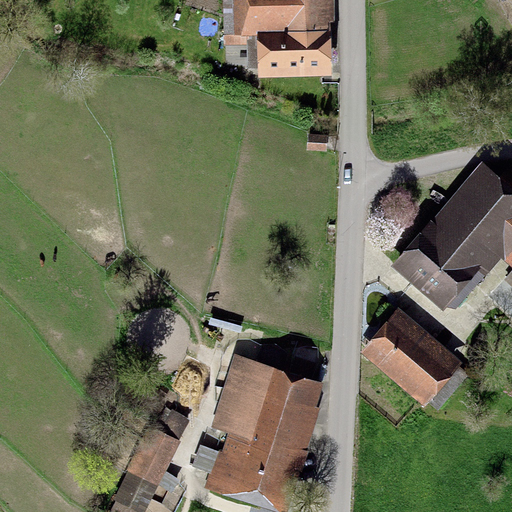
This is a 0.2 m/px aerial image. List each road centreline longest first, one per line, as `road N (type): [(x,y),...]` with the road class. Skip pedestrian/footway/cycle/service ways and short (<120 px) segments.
road 1 (unclassified): [(336,511),(353,175)]
road 2 (unclassified): [(353,175),(352,0)]
road 3 (residential): [(353,175),(511,151)]
road 4 (track): [(230,511),(196,488),(204,391)]
